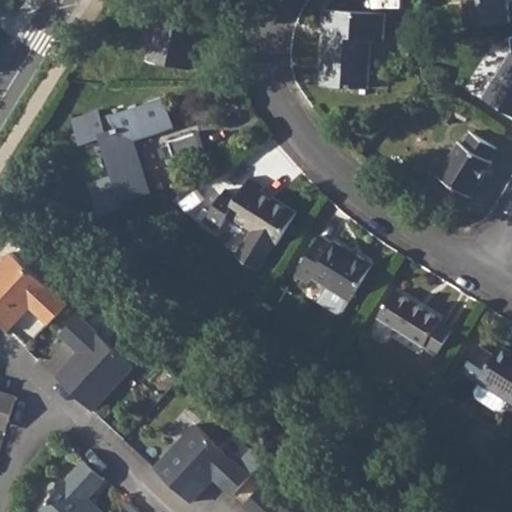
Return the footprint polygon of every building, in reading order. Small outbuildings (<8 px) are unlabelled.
[(505,0),(461,0),(465,27),(509,22),(505,0)] [(161,1),(149,60),(190,68),(202,10),(161,1)] [(326,11),(320,85),(368,88),(372,40),(383,41),(385,15),(326,11)] [(511,53),(484,96),(511,114),(511,53)] [(108,131),(103,118),(101,110),(74,119),(82,144),(103,138),(114,174),(91,181),(102,214),(128,206),(127,200),(153,192),(137,140),(175,128),(166,97),(115,114),(118,127),(108,131)] [(199,131),(169,141),(177,166),(207,156),(199,131)] [(461,144),(439,177),(472,196),(492,162),(489,161),(497,148),(472,132),(464,145),(461,144)] [(220,228),(224,223),(229,214),(244,223),(254,229),(241,252),(263,265),(276,241),(278,243),(297,211),(262,191),(265,187),(251,179),(239,198),(226,190),(207,221),(220,228)] [(319,239),(297,275),(309,282),(312,276),(326,284),(320,295),(320,303),(337,312),(344,309),(372,264),(333,241),(329,246),(319,239)] [(15,254),(0,269),(0,322),(10,331),(29,312),(23,307),(28,302),(32,307),(50,324),(69,304),(15,254)] [(394,291),(378,317),(437,352),(452,328),(439,321),(441,318),(394,291)] [(75,355),(56,375),(93,409),(135,365),(81,315),(62,334),(80,352),(84,355),(80,359),(75,355)] [(480,345),(464,371),(481,381),(476,390),(478,398),(497,409),(504,407),(509,399),(511,400),(511,352),(500,345),(494,353),(480,345)] [(0,418),(11,422),(19,396),(0,390),(0,418)] [(199,423),(157,468),(194,502),(212,483),(209,478),(213,474),(216,478),(235,494),(254,475),(199,423)] [(87,462),(39,511),(103,511),(94,503),(91,506),(85,501),(89,498),(106,479),(87,462)] [(292,511),(265,486),(246,506),(253,511),(292,511)]
